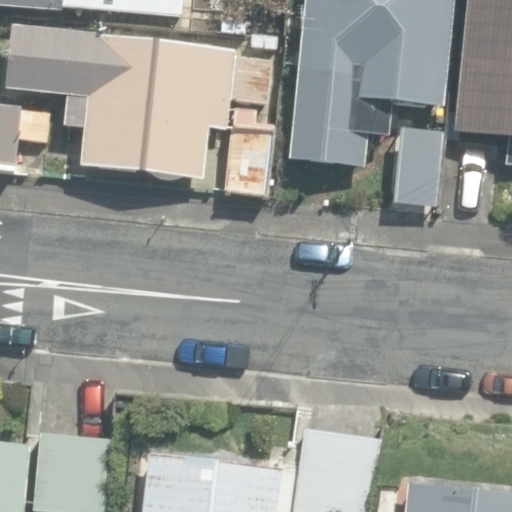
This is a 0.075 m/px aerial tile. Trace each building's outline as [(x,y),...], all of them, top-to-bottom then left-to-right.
[(0,0),(0,8),(175,25),(177,0),(0,0)] [(389,108),(445,114),(456,0),(306,0),(289,162),(359,170),(362,139),(385,141),(389,108)] [(511,0),(468,0),(455,136),(511,141),(511,0)] [(80,159),(203,173),(209,120),(227,122),(230,94),(266,98),(271,55),(234,51),(235,45),(9,20),(2,82),(65,89),(61,120),(84,123),(80,159)] [(275,43),(276,28),(251,26),(250,42),(275,43)] [(0,172),(17,174),(20,141),(48,144),(51,112),(0,107),(0,172)] [(229,197),(269,200),(274,134),(259,133),(260,115),(235,113),(229,197)] [(389,203),(429,207),(437,132),(397,128),(389,203)] [(371,511),(380,439),(303,430),(294,511),(371,511)] [(36,511),(107,511),(114,442),(42,436),(36,511)] [(0,511),(24,511),(30,446),(0,443),(0,511)] [(153,452),(146,511),(278,511),(284,466),(153,452)] [(511,511),(511,497),(406,487),(403,511),(511,511)]
